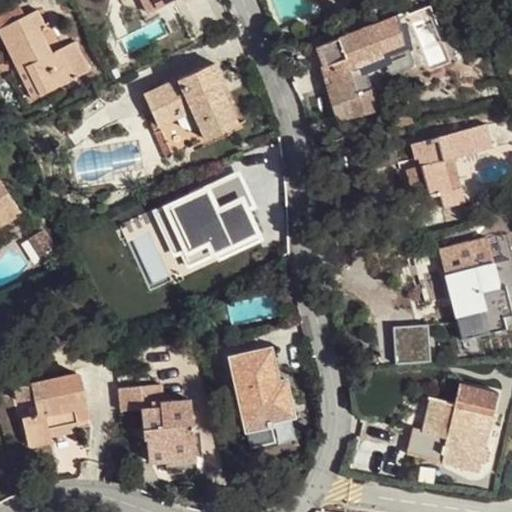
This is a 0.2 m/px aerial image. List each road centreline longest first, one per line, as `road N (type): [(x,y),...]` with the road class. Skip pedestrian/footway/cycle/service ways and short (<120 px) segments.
road 1 (residential): [(240,0),(296,151),(304,275),(334,399),(332,448),(316,497)]
road 2 (residential): [(316,497),(473,511)]
road 3 (residential): [(151,511),(75,495),(7,511)]
